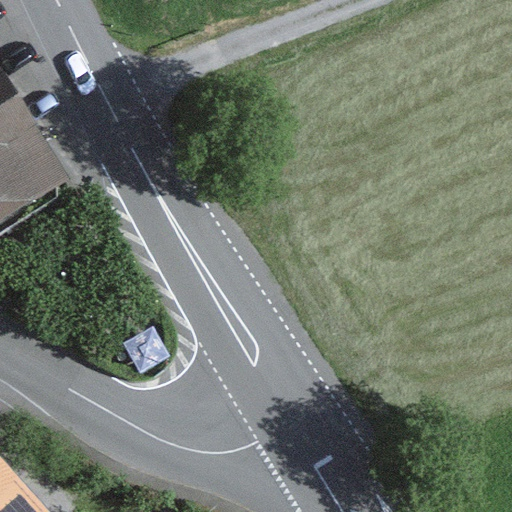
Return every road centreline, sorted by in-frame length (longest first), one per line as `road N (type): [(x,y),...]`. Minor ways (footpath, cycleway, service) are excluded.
road 1 (secondary): [(296,414),(112,101),(63,0)]
road 2 (secondary): [(296,414),(249,436),(205,440),(144,423),(0,347)]
road 3 (track): [(368,0),(112,101)]
